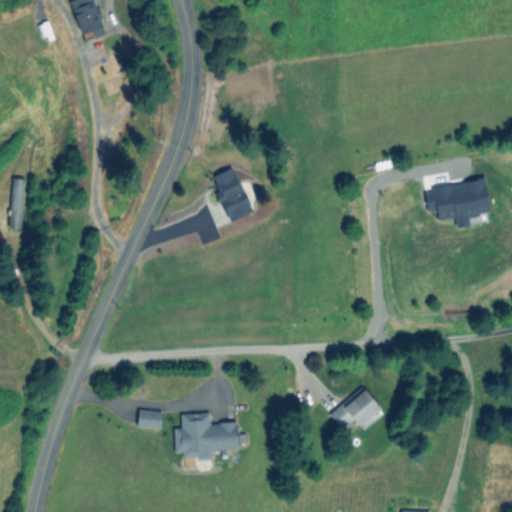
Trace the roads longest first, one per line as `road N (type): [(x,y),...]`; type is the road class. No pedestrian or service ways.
road 1 (tertiary): [(178,0),(191,73),(182,123),(57,419),(32,511)]
road 2 (residential): [(81,358),(410,344),(511,325)]
